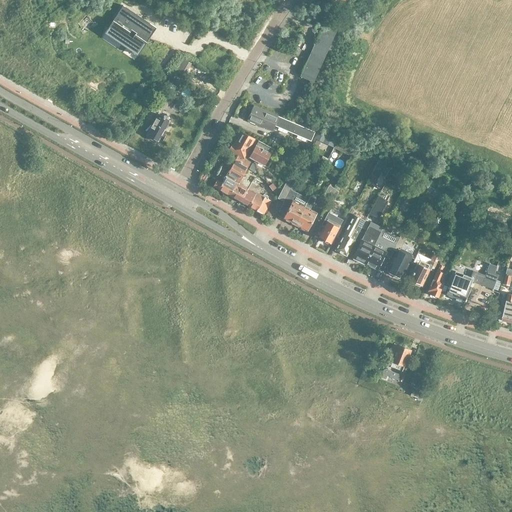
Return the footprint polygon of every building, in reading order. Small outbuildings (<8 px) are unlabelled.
[(115,17),(103,34),(136,56),(148,40),(156,28),(143,19),(135,13),(123,5),(115,17)] [(322,60),(335,31),(323,25),(310,54),(300,77),(312,82),(322,60)] [(182,75),(189,62),(183,58),(175,71),(182,75)] [(159,87),(153,97),(159,101),(165,90),(159,87)] [(278,116),(254,106),(248,120),(270,130),(273,123),(275,123),(278,116)] [(158,140),(169,120),(158,113),(146,134),(158,140)] [(275,123),(274,125),(276,126),(311,141),(315,132),(291,122),(282,118),(278,116),(275,123)] [(238,155),(244,159),(255,139),(241,131),(233,145),(241,149),(238,155)] [(318,133),(315,139),(323,142),(325,137),(318,133)] [(325,137),(323,142),(333,147),(336,140),(326,136),(325,137)] [(356,149),(338,140),(334,148),(352,157),(356,149)] [(268,146),(263,143),(258,141),(250,157),(265,165),(273,149),(268,146)] [(237,156),(227,174),(235,179),(237,175),(238,176),(239,174),(241,175),(242,176),(250,162),(244,159),(238,155),(241,149),(233,145),(232,144),(228,150),(237,156)] [(379,159),(371,175),(378,178),(386,163),(379,159)] [(407,173),(396,168),(393,174),(404,180),(407,173)] [(203,184),(208,175),(203,172),(199,178),(200,182),(203,184)] [(235,179),(227,174),(222,183),(217,180),(213,186),(229,195),(241,175),(239,174),(238,176),(237,175),(235,179)] [(412,181),(427,189),(431,181),(416,174),(412,181)] [(242,177),(242,176),(241,175),(229,195),(241,202),(252,183),(251,182),(251,183),(246,180),(246,179),(242,177)] [(287,180),(277,198),(284,201),(294,184),(287,180)] [(248,206),(259,187),(259,186),(257,184),(256,185),(252,183),(241,202),(248,206)] [(329,185),(329,186),(324,196),(330,199),(336,189),(329,185)] [(262,188),(259,187),(248,206),(263,214),(271,201),(259,194),(260,192),(262,188)] [(290,192),(279,211),(285,215),(283,218),(295,224),(310,196),(307,194),(305,197),(297,192),(295,195),(290,192)] [(447,192),(443,199),(452,205),(456,198),(447,192)] [(310,196),(295,224),(307,231),(316,213),(309,210),(312,204),(311,203),(314,198),(310,196)] [(378,196),(369,213),(378,218),(388,201),(378,196)] [(462,208),(457,221),(463,223),(464,220),(468,221),(472,211),(462,208)] [(354,215),(347,227),(335,250),(346,256),(361,228),(357,225),(361,219),(354,215)] [(330,243),(339,227),(327,221),(319,237),(324,240),(324,242),(327,243),(329,242),(330,243)] [(373,247),(378,237),(380,232),(368,226),(361,241),(353,257),(365,262),(373,247)] [(395,251),(402,237),(400,236),(396,246),(385,241),(378,237),(373,247),(365,262),(377,268),(384,255),(390,258),(394,250),(395,251)] [(406,239),(402,237),(395,251),(397,252),(389,270),(392,272),(391,274),(399,278),(400,276),(401,276),(411,256),(410,256),(414,249),(404,244),(406,239)] [(427,261),(426,264),(420,261),(418,264),(417,264),(409,279),(411,280),(410,282),(416,285),(417,283),(421,285),(429,270),(433,272),(440,256),(433,253),(430,261),(427,261)] [(448,275),(443,273),(437,270),(428,290),(432,292),(430,294),(438,298),(448,275)] [(506,270),(505,274),(503,284),(508,285),(511,276),(511,271),(506,270)] [(465,301),(466,299),(465,298),(466,297),(468,298),(471,291),(469,290),(471,285),(473,285),(474,282),(493,289),(496,280),(477,273),(475,279),(471,277),(467,286),(452,280),(446,294),(449,295),(448,296),(454,298),(454,297),(456,297),(455,300),(463,303),(464,301),(465,301)] [(511,319),(511,290),(508,290),(502,317),(511,319)] [(393,343),(390,351),(394,353),(391,360),(393,361),(403,364),(406,366),(412,350),(393,343)] [(384,370),(382,374),(388,377),(398,381),(402,382),(402,381),(403,382),(409,367),(403,364),(393,361),(391,366),(401,370),(402,371),(400,375),(385,369),(384,370)]
